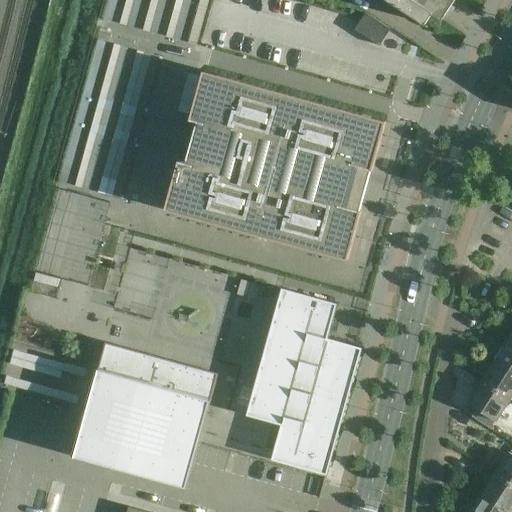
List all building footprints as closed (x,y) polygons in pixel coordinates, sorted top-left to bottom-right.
[(437,18),(448,0),(386,0),(425,25),(432,15),(437,18)] [(366,13),(355,30),(379,46),(390,29),(366,13)] [(386,121),(204,71),(190,120),(191,121),(180,161),(179,160),(166,210),(347,260),(361,211),(360,210),(371,170),(372,171),(386,121)] [(241,280),(236,295),(256,301),(260,285),(241,280)] [(282,425),(274,453),(271,460),(327,476),(329,469),(336,441),(337,441),(359,362),(358,362),(362,349),(355,347),(328,339),(337,304),(282,288),(270,333),(247,416),(282,425)] [(511,341),(509,340),(495,361),(511,372),(511,341)] [(96,381),(94,387),(94,386),(87,410),(79,442),(74,458),(137,475),(186,489),(191,473),(206,418),(206,417),(207,412),(208,412),(217,379),(216,379),(217,374),(199,369),(125,348),(125,349),(107,344),(105,349),(104,348),(95,381),(96,381)] [(511,372),(495,361),(481,382),(509,400),(511,395),(511,372)] [(509,400),(481,382),(467,404),(495,422),(509,400)] [(495,475),(511,486),(511,454),(509,453),(495,475)] [(505,511),(511,511),(511,486),(495,475),(481,496),(505,511)] [(505,511),(481,496),(470,511),(505,511)]
